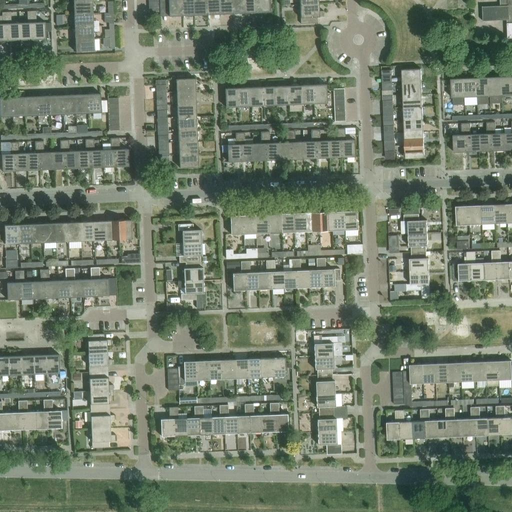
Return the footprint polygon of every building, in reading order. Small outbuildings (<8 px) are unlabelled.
[(34,0),(34,4),(33,4),(33,8),(45,8),(45,3),(38,3),(38,0),(34,0)] [(169,16),(182,16),(181,0),(159,0),(160,12),(169,12),(169,16)] [(195,15),(194,0),(181,0),(182,16),(195,15)] [(194,0),(195,15),(207,15),(206,0),(194,0)] [(220,14),(219,0),(206,0),(207,15),(220,14)] [(231,0),(219,0),(220,14),(232,14),(231,0)] [(244,0),(231,0),(232,14),(245,13),(244,0)] [(257,13),(256,0),(244,0),(245,13),(257,13)] [(269,0),(256,0),(257,13),(270,12),(269,0)] [(511,0),(500,0),(500,6),(482,6),(483,22),(507,21),(508,39),(511,38),(511,0)] [(92,1),(74,2),(74,14),(93,14),(92,1)] [(319,4),(300,5),(301,24),(317,23),(317,17),(324,17),(323,11),(319,11),(319,4)] [(27,23),(19,23),(20,40),(33,40),(31,11),(27,11),(27,23)] [(36,11),(31,11),(33,40),(45,39),(45,22),(36,22),(36,11)] [(10,12),(6,12),(7,41),(20,40),(19,23),(11,23),(10,12)] [(93,14),(74,14),(75,27),(93,26),(93,14)] [(93,26),(75,27),(75,39),(94,39),(93,26)] [(94,39),(75,39),(76,52),(95,52),(94,39)] [(402,82),(421,82),(421,69),(401,70),(402,82)] [(511,76),(501,77),(502,96),(511,95),(511,76)] [(489,77),(476,78),(477,97),(490,96),(489,77)] [(502,96),(501,77),(489,77),(490,96),(502,96)] [(465,97),(464,78),(451,79),(452,98),(465,97)] [(476,78),(464,78),(465,97),(477,97),(476,78)] [(176,92),(195,91),(195,79),(176,79),(176,92)] [(421,82),(402,82),(402,95),(422,94),(421,82)] [(313,85),(314,103),(327,103),(326,84),(313,85)] [(302,104),(301,85),(288,86),(289,105),(302,104)] [(313,85),(301,85),(302,104),(314,103),(313,85)] [(276,105),(275,86),(263,87),(264,106),(276,105)] [(288,86),(275,86),(276,105),(289,105),(288,86)] [(250,87),(238,88),(239,107),(251,106),(250,87)] [(263,87),(250,87),(251,106),(264,106),(263,87)] [(239,107),(238,88),(225,89),(226,108),(239,107)] [(177,105),(196,104),(195,91),(176,92),(177,105)] [(75,95),(76,114),(77,114),(77,118),(83,118),(83,113),(88,113),(88,94),(75,95)] [(101,113),(101,112),(107,112),(107,100),(101,101),(100,94),(88,94),(88,113),(101,113)] [(403,108),(422,107),(422,94),(402,95),(403,108)] [(63,114),(62,95),(50,96),(51,115),(63,114)] [(63,114),(76,114),(75,95),(62,95),(63,114)] [(25,97),(26,116),(38,115),(37,96),(25,97)] [(38,115),(51,115),(50,96),(37,96),(38,115)] [(13,116),(26,116),(25,97),(12,98),(13,116)] [(13,116),(12,98),(0,98),(0,111),(0,117),(13,116)] [(196,104),(177,105),(177,117),(196,117),(196,104)] [(422,107),(403,108),(403,120),(423,119),(422,107)] [(196,117),(177,117),(178,130),(197,129),(196,117)] [(423,119),(403,120),(404,133),(423,132),(423,119)] [(486,122),(486,123),(487,134),(479,134),(479,151),(492,151),(491,122),(486,122)] [(495,122),(491,122),(492,151),(505,150),(504,133),(495,133),(495,122)] [(467,152),(466,124),(461,124),(461,135),(453,135),(454,152),(467,152)] [(470,124),(466,124),(467,152),(479,151),(479,134),(470,134),(470,124)] [(345,128),(340,129),(341,157),(354,156),(353,139),(345,139),(345,128)] [(197,129),(178,130),(179,143),(197,142),(197,129)] [(311,141),(303,141),(303,159),(316,158),(315,129),(311,130),(311,141)] [(320,129),(315,129),(316,158),(329,158),(328,140),(320,140),(320,129)] [(336,140),(328,140),(329,158),(341,157),(340,129),(336,129),(336,140)] [(286,142),(278,142),(278,160),(291,159),(290,131),(286,131),(286,142)] [(294,131),(290,131),(291,159),(303,159),(303,141),(295,142),(294,131)] [(261,143),(252,144),(253,161),(266,160),(264,132),(260,132),(261,143)] [(269,132),(264,132),(266,160),(278,160),(278,142),(270,143),(269,132)] [(423,132),(404,133),(404,145),(424,144),(423,132)] [(241,161),(239,133),(235,133),(236,144),(227,145),(228,162),(241,161)] [(244,133),(239,133),(241,161),(253,161),(252,144),(245,144),(244,133)] [(114,138),(110,138),(110,150),(102,150),(103,167),(115,166),(114,138)] [(118,138),(114,138),(115,166),(128,166),(127,149),(119,149),(118,138)] [(89,139),(85,139),(85,151),(77,151),(78,168),(90,168),(89,139)] [(94,139),(89,139),(90,168),(103,167),(102,150),(94,150),(94,139)] [(64,140),(61,140),(60,141),(60,152),(52,152),(53,169),(65,169),(64,140)] [(69,140),(64,140),(65,169),(78,168),(77,151),(69,151),(69,140)] [(39,141),(35,142),(35,153),(27,153),(28,170),(40,170),(39,141)] [(43,141),(39,141),(40,170),(53,169),(52,152),(44,153),(43,141)] [(15,171),(14,142),(9,143),(10,154),(2,154),(2,171),(15,171)] [(18,142),(14,142),(15,171),(28,170),(27,153),(19,154),(18,142)] [(197,142),(179,143),(179,155),(198,154),(197,142)] [(424,144),(404,145),(405,158),(424,157),(424,144)] [(198,154),(179,155),(180,168),(198,167),(198,154)] [(494,205),(495,224),(507,223),(506,204),(494,205)] [(482,224),(481,205),(468,206),(469,225),(482,224)] [(481,205),(482,224),(495,224),(494,205),(481,205)] [(469,225),(468,206),(456,207),(457,226),(469,225)] [(345,211),(332,212),(332,230),(345,230),(345,211)] [(345,211),(345,230),(357,229),(357,211),(345,211)] [(319,212),(306,213),(307,232),(319,231),(319,212)] [(332,230),(332,212),(319,212),(319,231),(332,230)] [(294,213),(281,214),(282,233),(295,232),(294,213)] [(307,232),(306,213),(294,213),(295,232),(307,232)] [(269,214),(256,215),(257,234),(269,233),(269,214)] [(282,233),(281,214),(269,214),(269,233),(282,233)] [(244,234),(244,215),(230,216),(231,235),(244,234)] [(256,215),(244,215),(244,234),(257,234),(256,215)] [(408,222),(409,234),(427,234),(427,221),(419,221),(419,215),(404,216),(404,222),(408,222)] [(118,221),(118,239),(131,239),(131,220),(118,221)] [(106,240),(105,221),(93,222),(93,240),(106,240)] [(118,221),(105,221),(106,240),(118,239),(118,221)] [(81,241),(80,222),(67,223),(68,241),(81,241)] [(93,222),(80,222),(81,241),(93,240),(93,222)] [(67,223),(55,224),(56,242),(68,241),(67,223)] [(42,224),(30,225),(31,243),(43,243),(42,224)] [(56,242),(55,224),(42,224),(43,243),(56,242)] [(182,231),(183,244),(202,243),(201,230),(193,230),(193,224),(178,225),(178,231),(182,231)] [(18,244),(17,225),(4,226),(5,244),(18,244)] [(30,225),(17,225),(18,244),(31,243),(30,225)] [(411,247),(411,253),(426,253),(426,252),(433,252),(433,248),(426,248),(426,247),(428,247),(427,234),(409,234),(409,247),(411,247)] [(400,253),(399,236),(389,236),(390,254),(400,253)] [(457,237),(457,250),(469,249),(468,236),(457,237)] [(179,263),(185,263),(200,262),(200,256),(202,256),(202,243),(183,244),(183,256),(179,256),(179,263)] [(17,250),(6,251),(6,260),(17,260),(17,250)] [(484,263),(484,280),(497,280),(496,251),(492,251),(492,263),(484,263)] [(496,251),(497,280),(509,279),(509,262),(500,262),(500,251),(496,251)] [(472,281),(471,252),(466,252),(467,257),(467,264),(465,264),(452,264),(453,282),(472,281)] [(484,280),(484,263),(476,263),(475,252),(471,252),(472,281),(484,280)] [(409,259),(410,272),(429,271),(428,258),(426,259),(426,253),(411,253),(411,259),(409,259)] [(317,270),(308,270),(309,287),(322,287),(321,258),(316,258),(317,270)] [(321,258),(322,287),(335,286),(335,281),(341,281),(340,269),(326,269),(325,258),(321,258)] [(284,288),(296,288),(295,259),(292,259),(291,259),(292,271),(283,271),(284,288)] [(300,259),(295,259),(296,288),(309,287),(308,270),(300,270),(300,259)] [(5,260),(6,268),(18,268),(17,260),(6,260),(5,260)] [(266,272),(258,272),(259,289),(271,289),(270,260),(266,260),(266,272)] [(275,260),(270,260),(271,289),(284,288),(283,271),(275,271),(275,260)] [(245,261),(241,261),(241,273),(233,273),(233,290),(246,290),(245,261)] [(250,261),(245,261),(246,290),(259,289),(258,272),(250,273),(250,261)] [(200,262),(185,263),(186,268),(184,269),(184,281),(203,280),(203,268),(201,268),(200,262)] [(83,279),(83,296),(96,296),(95,267),(90,268),(91,279),(83,279)] [(109,295),(109,293),(116,293),(115,278),(99,278),(99,267),(95,267),(96,296),(109,295)] [(71,297),(83,296),(83,279),(74,280),(74,268),(69,269),(71,297)] [(58,297),(71,297),(69,269),(65,269),(65,280),(57,280),(58,297)] [(33,299),(46,298),(44,270),(40,270),(40,281),(32,282),(33,299)] [(44,270),(46,298),(58,297),(57,280),(49,281),(49,270),(44,270)] [(8,300),(21,299),(19,271),(15,271),(15,282),(7,283),(8,300)] [(19,271),(21,299),(33,299),(32,282),(24,282),(23,271),(19,271)] [(430,294),(429,271),(410,272),(410,284),(406,285),(407,291),(421,290),(422,294),(430,294)] [(203,280),(184,281),(178,282),(178,287),(185,286),(185,294),(181,294),(181,300),(196,300),(196,294),(202,293),(204,293),(203,280)] [(399,299),(398,291),(390,292),(391,299),(399,299)] [(88,354),(108,353),(107,346),(112,346),(111,340),(105,340),(104,334),(88,334),(88,354)] [(315,357),(334,356),(342,356),(341,343),(337,343),(337,337),(322,337),(322,343),(314,344),(315,357)] [(89,372),(106,372),(106,366),(113,365),(112,360),(108,360),(108,353),(88,354),(89,372)] [(46,355),(47,373),(60,373),(59,354),(46,355)] [(34,374),(33,355),(21,356),(22,375),(34,374)] [(46,355),(33,355),(34,374),(47,373),(46,355)] [(0,375),(9,375),(8,356),(0,356),(0,375)] [(21,356),(8,356),(9,375),(22,375),(21,356)] [(317,369),(318,375),(332,375),(332,369),(334,369),(334,356),(315,357),(315,369),(317,369)] [(285,357),(272,358),(273,377),(286,376),(285,357)] [(273,377),(272,358),(259,359),(260,377),(273,377)] [(247,378),(247,359),(234,360),(235,379),(247,378)] [(259,359),(247,359),(247,378),(260,377),(259,359)] [(209,361),(210,380),(217,379),(218,386),(223,386),(222,379),(222,360),(209,361)] [(222,379),(235,379),(234,360),(222,360),(222,379)] [(185,384),(185,381),(198,380),(197,361),(184,362),(184,368),(178,368),(178,374),(178,379),(179,384),(185,384)] [(197,361),(198,380),(210,380),(209,361),(197,361)] [(498,361),(485,362),(486,381),(499,380),(498,361)] [(511,361),(498,361),(499,380),(511,380),(511,379),(511,367),(511,361)] [(474,381),(473,362),(460,363),(461,382),(474,381)] [(485,362),(473,362),(474,381),(486,381),(485,362)] [(449,382),(448,363),(435,364),(436,383),(449,382)] [(460,363),(448,363),(449,382),(449,387),(455,387),(455,382),(461,382),(460,363)] [(410,365),(410,372),(411,384),(423,383),(423,364),(410,365)] [(435,364),(423,364),(423,383),(436,383),(435,364)] [(90,391),(113,390),(113,385),(109,385),(109,377),(106,378),(106,372),(89,372),(90,391)] [(403,372),(403,377),(404,383),(404,388),(404,393),(404,399),(405,404),(412,407),(412,402),(411,384),(410,372),(403,372)] [(316,381),(316,394),(335,394),(335,381),(333,381),(332,375),(318,375),(318,381),(316,381)] [(91,410),(108,409),(107,403),(110,403),(110,396),(114,396),(113,390),(90,391),(91,410)] [(82,391),(74,392),(74,400),(82,399),(82,391)] [(319,407),(319,413),(334,412),(334,406),(336,406),(335,394),(316,394),(317,407),(319,407)] [(53,410),(53,399),(48,400),(49,427),(62,427),(61,410),(53,410)] [(36,428),(49,427),(48,400),(44,400),(44,411),(36,411),(36,428)] [(0,429),(11,429),(11,412),(3,413),(2,402),(0,401),(0,429)] [(11,429),(24,428),(23,401),(19,401),(19,412),(11,412),(11,429)] [(24,428),(36,428),(36,411),(28,411),(27,401),(23,401),(24,428)] [(275,431),(274,403),(270,403),(270,414),(262,414),(263,432),(275,431)] [(279,414),(278,403),(274,403),(275,431),(288,431),(287,414),(279,414)] [(250,432),(249,404),(244,404),(245,415),(237,416),(237,433),(250,432)] [(263,432),(262,414),(253,415),(253,404),(249,404),(250,432),(263,432)] [(211,417),(212,434),(225,433),(223,405),(219,406),(219,416),(211,417)] [(223,405),(225,433),(237,433),(237,416),(228,416),(228,405),(223,405)] [(186,418),(187,435),(200,435),(198,406),(194,407),(194,417),(186,418)] [(198,406),(200,435),(212,434),(211,417),(203,417),(203,406),(198,406)] [(488,435),(501,434),(500,406),(496,406),(496,417),(488,418),(488,435)] [(511,416),(505,417),(505,406),(500,406),(501,434),(511,433),(511,416)] [(173,408),(174,436),(187,435),(186,418),(178,418),(178,407),(173,408)] [(463,436),(476,436),(475,407),(471,407),(471,418),(463,419),(463,436)] [(480,418),(480,407),(475,407),(476,436),(488,435),(488,418),(480,418)] [(174,436),(173,408),(169,408),(169,419),(161,419),(161,436),(174,436)] [(438,437),(451,437),(450,408),(446,409),(446,419),(438,420),(438,437)] [(451,437),(463,436),(463,419),(455,419),(454,408),(450,408),(451,437)] [(91,429),(111,428),(110,421),(115,421),(114,415),(108,415),(108,409),(91,410),(91,429)] [(413,438),(426,438),(425,409),(420,409),(421,421),(413,421),(413,438)] [(426,438),(438,437),(438,420),(430,420),(429,409),(425,409),(426,438)] [(401,439),(400,410),(395,411),(396,422),(387,422),(388,439),(401,439)] [(401,439),(413,438),(413,421),(405,421),(404,410),(400,410),(401,439)] [(318,419),(318,432),(337,431),(336,418),(334,418),(334,412),(319,413),(319,419),(318,419)] [(111,428),(91,429),(92,448),(109,447),(109,441),(116,441),(115,435),(111,435),(111,428)] [(337,444),(337,431),(318,432),(319,445),(327,444),(327,451),(327,454),(342,454),(342,450),(341,444),(337,444)]
